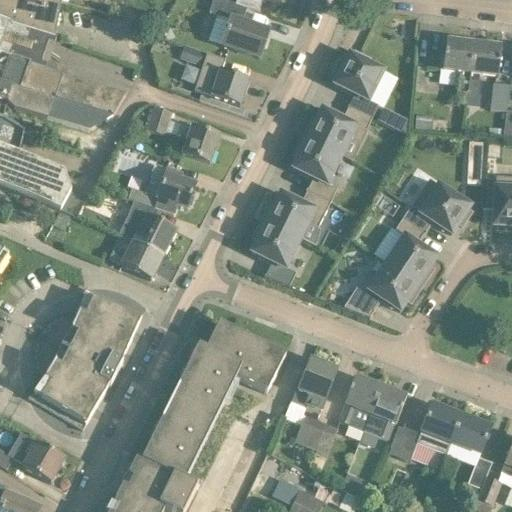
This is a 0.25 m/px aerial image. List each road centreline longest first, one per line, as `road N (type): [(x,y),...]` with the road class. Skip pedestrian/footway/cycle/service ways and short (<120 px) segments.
road 1 (residential): [(195,280),(334,0)]
road 2 (residential): [(77,511),(195,280)]
road 3 (residential): [(195,280),(404,360)]
road 4 (residential): [(404,360),(475,256),(511,258)]
